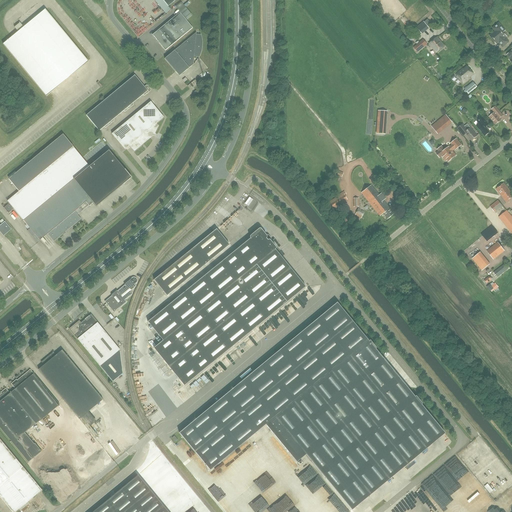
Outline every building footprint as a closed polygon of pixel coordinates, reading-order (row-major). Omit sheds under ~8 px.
[(152,35),(165,50),(192,28),(186,20),(192,16),(185,8),(152,35)] [(46,96),(51,92),(78,70),(88,62),(45,9),(33,19),(23,27),(20,23),(15,28),(18,32),(3,44),(46,96)] [(424,22),(417,28),(422,33),(429,28),(424,22)] [(496,42),(497,43),(499,42),(503,47),(508,42),(504,37),(506,36),(503,32),(505,31),(499,23),(493,28),(496,32),(494,33),(493,33),(490,36),(495,43),(496,42)] [(410,43),(414,39),(410,34),(408,32),(405,34),(402,30),(399,33),(405,39),(406,38),(410,43)] [(201,51),(202,50),(202,48),(202,47),(202,45),(202,44),(202,42),(202,41),(202,39),(202,38),(201,36),(201,35),(196,34),(196,32),(165,59),(179,76),(193,64),(194,57),(196,57),(195,58),(198,58),(198,57),(199,57),(199,58),(199,57),(200,55),(201,54),(201,52),(201,51)] [(436,52),(444,46),(437,38),(429,44),(436,52)] [(417,52),(426,44),(423,40),(413,47),(417,52)] [(462,82),(463,84),(468,79),(468,78),(473,74),(467,67),(463,70),(462,70),(461,71),(461,70),(456,74),(457,76),(462,82)] [(151,89),(148,85),(146,85),(144,87),(135,75),(86,115),(99,131),(104,127),(105,127),(106,127),(114,121),(114,119),(113,117),(117,114),(118,115),(123,111),(124,111),(125,111),(133,105),(133,103),(132,102),(137,98),(138,99),(143,95),(145,96),(151,91),(151,89)] [(198,83),(195,80),(188,86),(190,89),(198,83)] [(474,90),(469,85),(464,89),(468,94),(474,90)] [(156,123),(164,117),(151,102),(112,134),(125,149),(130,145),(134,151),(141,145),(150,137),(150,138),(153,136),(158,126),(156,123)] [(503,116),(500,112),(495,107),(492,109),(495,113),(489,117),(496,125),(501,120),(500,119),(503,116)] [(385,134),(386,112),(378,111),(377,133),(385,134)] [(482,117),(477,120),(480,123),(476,126),(482,133),(483,133),(485,136),(489,133),(485,128),(488,125),(482,117)] [(439,120),(432,126),(437,133),(444,127),(439,120)] [(464,136),(466,134),(471,140),(476,136),(467,125),(462,129),(460,126),(458,129),(464,136)] [(9,179),(19,191),(7,201),(9,203),(4,208),(8,213),(14,209),(30,229),(27,231),(38,243),(41,241),(38,238),(46,232),(54,241),(81,219),(75,211),(86,202),(89,206),(93,203),(96,206),(131,177),(109,150),(89,166),(63,134),(9,179)] [(461,145),(456,139),(451,144),(452,145),(449,148),(449,147),(445,151),(441,147),(438,150),(441,154),(441,153),(444,157),(443,158),(446,161),(447,161),(448,162),(456,156),(452,151),(455,148),(456,149),(461,145)] [(507,203),(511,198),(511,193),(504,183),(496,189),(507,203)] [(387,218),(393,213),(383,200),(385,198),(381,193),(379,195),(371,185),(362,193),(380,216),(383,213),(387,218)] [(345,201),(347,200),(343,194),(330,201),(335,209),(346,202),(345,201)] [(494,212),(502,206),(498,200),(490,206),(494,212)] [(359,209),(355,215),(361,218),(364,212),(359,209)] [(511,233),(511,216),(507,211),(499,217),(511,233)] [(0,230),(4,235),(10,229),(5,222),(0,226),(0,230)] [(487,242),(498,233),(492,225),(481,234),(487,242)] [(259,229),(250,235),(250,236),(250,237),(250,238),(148,322),(163,340),(154,348),(184,386),(306,287),(275,249),(276,249),(276,248),(276,247),(275,247),(270,240),(269,240),(268,240),(266,238),(267,238),(267,237),(267,236),(261,229),(260,228),(259,228),(259,229)] [(167,296),(229,245),(216,229),(154,280),(167,296)] [(494,260),(505,251),(498,242),(487,251),(494,260)] [(481,252),(472,259),(482,271),(490,264),(481,252)] [(497,277),(508,269),(504,264),(494,272),(497,277)] [(130,291),(136,286),(135,284),(137,282),(137,281),(137,279),(136,278),(134,277),(132,277),(124,284),(125,285),(117,291),(117,290),(113,293),(114,294),(112,296),(112,295),(105,301),(114,312),(126,302),(125,300),(132,293),(130,291)] [(337,303),(329,309),(179,433),(210,470),(266,424),(297,462),(306,454),(352,510),(445,433),(421,404),(422,404),(416,396),(415,397),(375,349),(376,348),(370,340),(369,341),(368,340),(337,303)] [(74,335),(77,339),(113,382),(123,373),(120,350),(91,315),(81,323),(79,321),(76,324),(76,325),(75,325),(73,326),(73,327),(72,327),(69,329),(74,335)] [(62,350),(59,352),(56,355),(53,352),(41,362),(44,365),(38,369),(79,419),(103,399),(62,350)] [(59,405),(34,374),(33,374),(30,370),(15,382),(15,381),(11,384),(15,389),(41,420),(59,405)] [(0,427),(29,462),(34,458),(42,451),(35,443),(34,444),(25,433),(36,424),(10,393),(6,388),(2,391),(3,392),(0,394),(0,427)] [(0,496),(12,511),(15,511),(42,490),(0,439),(0,496)] [(168,511),(138,475),(92,511),(168,511)]
